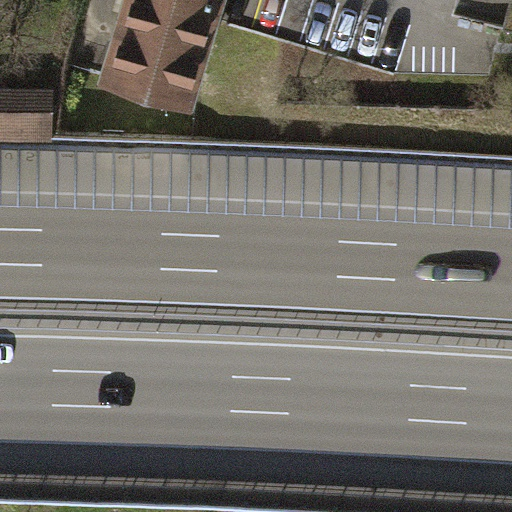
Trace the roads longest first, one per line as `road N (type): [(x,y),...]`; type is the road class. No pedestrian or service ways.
road 1 (motorway): [(511,272),(0,248)]
road 2 (motorway): [(0,389),(511,410)]
